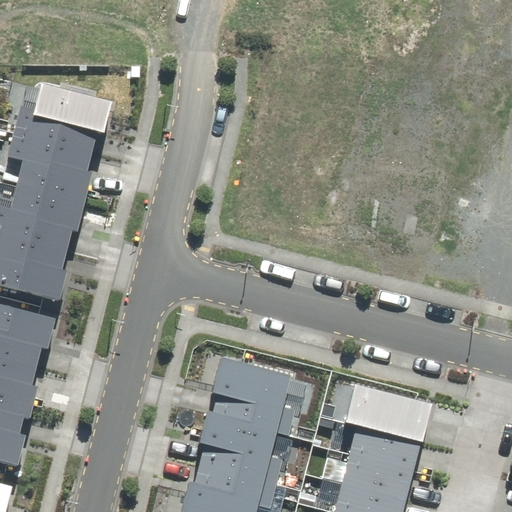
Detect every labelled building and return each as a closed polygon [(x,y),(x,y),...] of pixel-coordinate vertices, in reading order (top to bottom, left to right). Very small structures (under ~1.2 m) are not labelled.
[(23,102),(16,134),(92,153),(106,97),(46,82),(40,106),(23,102)] [(28,152),(18,194),(84,210),(95,171),(88,169),(92,153),(16,134),(12,148),(28,152)] [(0,248),(64,264),(74,226),(80,227),(84,210),(18,194),(15,205),(0,201),(0,248)] [(64,264),(0,248),(0,281),(63,297),(71,266),(64,264)] [(0,352),(35,361),(40,345),(48,347),(56,315),(0,300),(0,352)] [(0,404),(23,410),(31,412),(40,380),(31,378),(35,361),(0,352),(0,404)] [(221,392),(217,409),(277,425),(291,372),(221,355),(212,390),(221,392)] [(351,414),(362,416),(423,432),(431,402),(359,384),(351,414)] [(0,456),(10,459),(20,462),(28,430),(18,428),(23,410),(0,404),(0,456)] [(209,440),(203,462),(264,478),(277,425),(217,409),(208,407),(200,438),(209,440)] [(362,416),(355,447),(416,462),(423,432),(362,416)] [(355,447),(347,477),(408,492),(416,462),(355,447)] [(189,481),(180,511),(255,511),(264,478),(203,462),(198,483),(189,481)] [(347,477),(339,507),(360,511),(402,511),(408,492),(347,477)]
